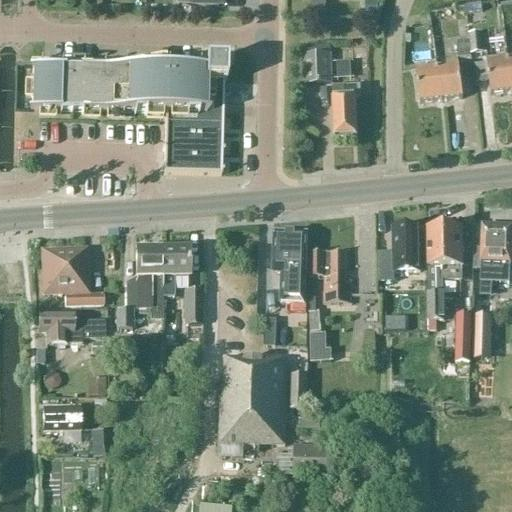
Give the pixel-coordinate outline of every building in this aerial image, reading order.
[(174,0),(175,8),(218,9),(217,0),(174,0)] [(310,0),(311,14),(325,14),(325,0),(310,0)] [(484,56),(482,35),(468,37),(470,57),(484,56)] [(332,87),(331,56),(301,57),(302,88),(332,87)] [(490,97),(511,94),(508,64),(497,65),(496,61),(487,62),(487,66),(487,67),(490,97)] [(204,75),(31,70),(30,114),(164,117),(163,152),(161,152),(161,153),(163,153),(163,173),(160,173),(160,174),(162,174),(162,177),(220,178),(220,175),(222,175),(222,174),(220,174),(220,155),(223,155),(223,154),(221,154),(222,86),(225,86),(225,65),(204,64),(204,75)] [(437,73),(440,103),(461,101),(457,70),(457,71),(456,66),(447,67),(447,72),(437,73)] [(419,106),(440,103),(437,73),(426,74),(425,70),(416,71),(416,76),(419,106)] [(333,139),(357,138),(355,101),(360,101),(359,88),(343,89),(332,89),(332,101),(333,139)] [(459,114),(444,115),(445,146),(461,145),(459,114)] [(511,229),(481,227),(481,251),(473,251),(472,272),(480,272),(479,285),(509,286),(511,229)] [(461,270),(462,270),(461,229),(426,230),(427,297),(444,297),(444,284),(461,284),(461,270)] [(419,231),(392,232),(393,256),(377,256),(378,285),(393,285),(393,276),(420,275),(419,231)] [(306,236),(273,235),(272,275),(281,275),(280,305),(305,306),(306,277),(305,277),(306,236)] [(126,314),(132,314),(150,313),(150,324),(162,324),(162,300),(161,253),(134,254),(135,283),(126,287),(126,314)] [(188,253),(161,253),(162,300),(173,300),(173,292),(185,291),(184,282),(188,282),(188,253)] [(43,268),(44,289),(44,296),(85,295),(83,255),(49,256),(49,268),(43,268)] [(351,306),(351,289),(351,285),(345,285),(345,256),(308,256),(309,280),(324,280),(324,306),(351,306)] [(258,313),(264,313),(263,290),(271,290),(271,281),(257,282),(258,313)] [(204,329),(203,294),(184,294),(185,330),(204,329)] [(444,324),(444,297),(427,297),(426,297),(427,324),(444,324)] [(102,298),(64,298),(64,309),(102,308),(102,298)] [(132,314),(126,314),(117,314),(117,333),(132,333),(132,314)] [(320,335),(318,314),(308,315),(310,335),(320,335)] [(81,316),(74,316),(38,317),(38,338),(46,337),(46,348),(58,348),(81,348),(81,342),(105,343),(105,324),(81,324),(81,316)] [(471,320),(455,319),(454,366),(470,366),(471,320)] [(491,319),(474,319),(473,364),(490,364),(491,319)] [(263,323),(264,349),(278,348),(277,323),(263,323)] [(325,353),(324,337),(310,337),(310,365),(330,365),(330,353),(325,353)] [(104,347),(91,348),(91,356),(104,355),(104,347)] [(285,449),(287,362),(223,360),(223,390),(220,389),(218,447),(285,449)] [(307,378),(290,378),(289,414),(307,415),(307,378)] [(85,381),(85,399),(101,399),(101,381),(85,381)] [(80,411),(42,413),(43,437),(80,435),(80,411)] [(329,450),(293,449),(292,481),(328,482),(329,450)]
